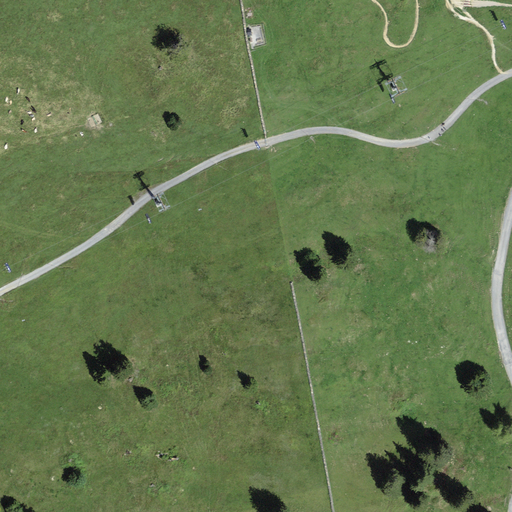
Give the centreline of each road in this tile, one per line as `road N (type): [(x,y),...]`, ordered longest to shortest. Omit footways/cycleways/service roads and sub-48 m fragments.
road 1 (track): [(511,72),(425,139),(406,144),(321,130),(224,155),(0,291)]
road 2 (track): [(511,367),(496,290),(511,202)]
